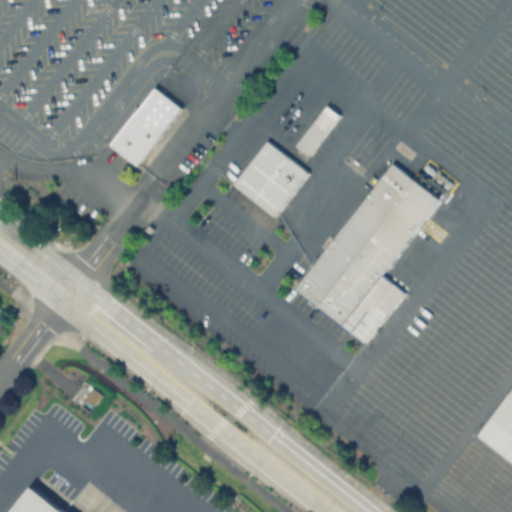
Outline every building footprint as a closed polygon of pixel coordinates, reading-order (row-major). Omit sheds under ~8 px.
[(165,134),(140,166),(113,145),(140,113),(159,88),(184,109),(165,134)] [(297,147),(309,156),(341,116),(329,107),(297,147)] [(235,185),(269,141),(310,173),(276,216),(235,185)] [(296,289),(366,341),(407,292),(384,275),(442,200),(395,164),(296,289)] [(511,394),(480,434),(511,459),(511,394)] [(16,511),(37,486),(69,511),(16,511)]
